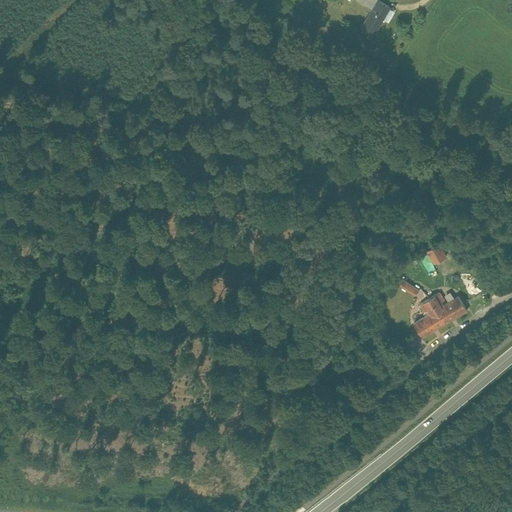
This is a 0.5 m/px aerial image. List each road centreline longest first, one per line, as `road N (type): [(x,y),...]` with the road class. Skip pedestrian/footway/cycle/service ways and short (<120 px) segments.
road 1 (unclassified): [(511,295),(380,388),(241,503)]
road 2 (secondary): [(319,511),(511,353)]
